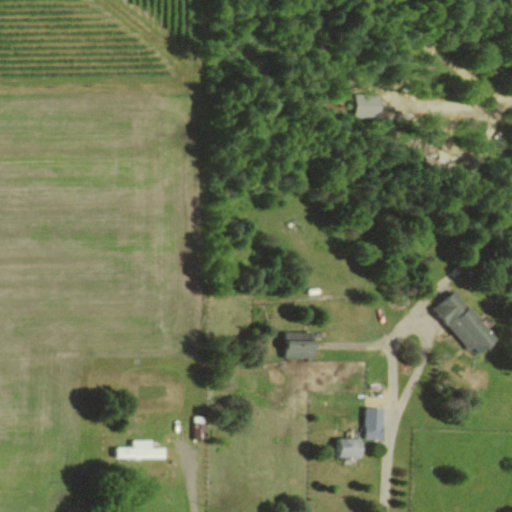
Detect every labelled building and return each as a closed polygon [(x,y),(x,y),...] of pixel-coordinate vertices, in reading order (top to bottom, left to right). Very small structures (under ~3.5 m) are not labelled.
[(374,117),(375,94),(349,93),(348,116),(374,117)] [(466,356),(488,338),(448,289),(427,306),(466,356)] [(307,331),(277,331),(277,357),(306,357),(307,331)] [(376,438),(378,407),(359,407),(359,438),(376,438)] [(190,437),(200,437),(201,416),(191,415),(190,437)] [(355,438),(330,437),(330,456),(354,457),(355,438)] [(111,458),(159,457),(159,447),(147,447),(146,439),(127,440),(128,446),(110,446),(111,458)]
